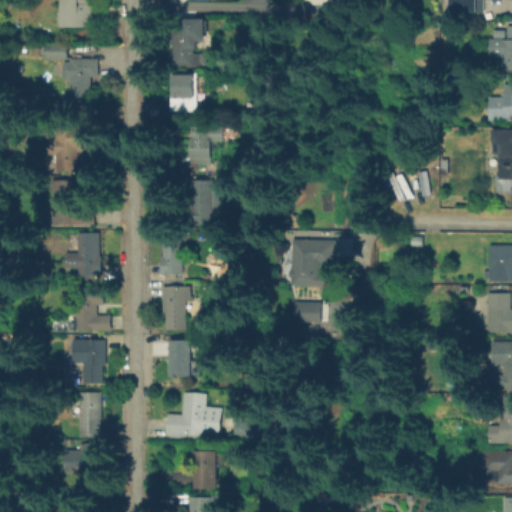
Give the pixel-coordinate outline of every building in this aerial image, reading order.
[(62,0),(95,0),(96,32),(62,32),(62,0)] [(455,14),(455,0),(487,0),(487,14),(455,14)] [(202,52),(188,52),(188,22),(211,22),(211,42),(202,42),(202,52)] [(511,72),(507,72),(507,58),(493,58),(493,41),(509,41),(509,27),(511,27),(511,72)] [(69,63),(52,63),(52,46),(70,46),(70,63),(103,63),(103,79),(96,79),(96,107),(77,107),(77,79),(69,79),(69,63)] [(179,113),(179,77),(202,77),(201,113),(179,113)] [(506,101),(506,87),(511,87),(511,123),(492,123),(492,101),(506,101)] [(216,162),(195,162),(195,128),(228,128),(228,144),(216,144),(216,162)] [(511,191),(501,191),(501,147),(492,147),(493,132),(511,132),(511,191)] [(83,153),(83,174),(62,174),(62,157),(55,157),(55,141),(62,141),(62,135),(89,135),(89,153),(83,153)] [(217,180),(217,194),(226,194),(226,210),(217,210),(217,225),(194,225),(194,180),(217,180)] [(58,225),(58,184),(85,184),(85,225),(58,225)] [(75,270),(71,270),(72,256),(83,256),(83,235),(107,235),(107,277),(75,277),(75,270)] [(342,243),(342,269),(328,269),(328,287),(295,287),(296,242),(342,243)] [(165,274),(166,243),(184,243),(184,274),(165,274)] [(511,281),(494,281),(495,247),(511,247),(511,281)] [(56,321),(79,321),(79,288),(104,289),(104,306),(98,306),(98,333),(56,332),(56,321)] [(166,289),(191,288),(192,322),(189,322),(189,332),(168,332),(166,289)] [(493,295),(511,295),(511,334),(491,333),(493,295)] [(327,305),(326,324),(300,323),(300,304),(327,305)] [(0,363),(10,362),(5,333),(0,334),(0,363)] [(82,384),(82,342),(105,342),(105,384),(82,384)] [(172,343),(199,343),(200,380),(173,380),(172,343)] [(511,343),(511,390),(492,390),(492,375),(510,375),(510,364),(497,364),(498,343),(511,343)] [(82,439),(82,394),(103,394),(103,439),(82,439)] [(210,396),(210,410),(226,410),(226,437),(168,437),(168,421),(186,421),(186,396),(210,396)] [(511,445),(493,445),(493,425),(508,425),(508,398),(511,398),(511,445)] [(270,437),(269,416),(236,418),(237,438),(270,437)] [(67,475),(67,452),(86,452),(86,446),(106,446),(106,477),(99,477),(99,475),(67,475)] [(197,489),(197,453),(219,453),(219,489),(197,489)] [(511,454),(511,485),(485,485),(485,454),(511,454)] [(0,502),(0,480),(9,480),(9,493),(0,502)] [(355,511),(356,502),(340,501),(340,496),(319,496),(318,511),(355,511)] [(192,511),(193,501),(223,501),(223,511),(192,511)]
